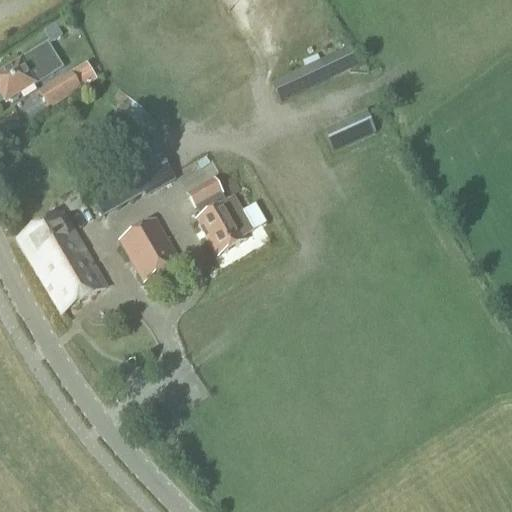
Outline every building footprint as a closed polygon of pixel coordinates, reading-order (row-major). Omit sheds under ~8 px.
[(62,39),(56,29),(55,27),(43,35),(44,36),(51,46),(62,39)] [(19,96),(61,70),(47,47),(0,77),(0,94),(6,104),(9,102),(13,104),(19,100),(19,96)] [(351,49),(272,84),(281,105),(360,69),(351,49)] [(70,77),(35,99),(45,114),(80,93),(70,77)] [(315,138),(326,159),(367,138),(357,117),(315,138)] [(265,136),(265,146),(295,145),(294,135),(265,136)] [(160,155),(89,197),(102,221),(174,179),(160,155)] [(197,222),(218,259),(246,243),(244,239),(252,234),(233,201),(225,206),(220,198),(221,197),(213,183),(187,198),(195,212),(197,211),(202,220),(197,222)] [(62,217),(19,243),(62,316),(106,291),(62,217)] [(181,265),(156,222),(118,243),(143,287),(181,265)]
